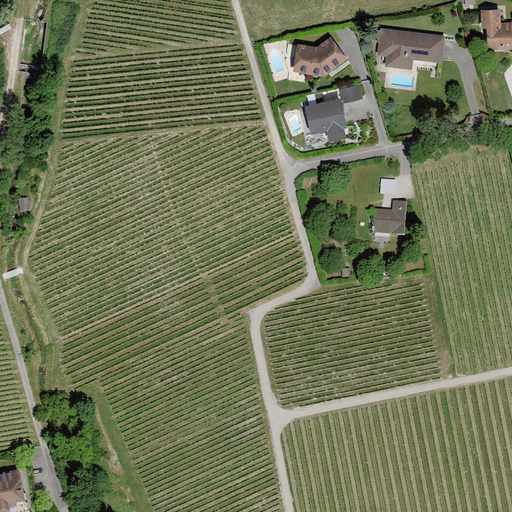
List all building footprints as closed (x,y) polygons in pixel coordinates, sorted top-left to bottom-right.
[(498,10),(480,10),(480,28),(486,28),(486,46),(511,45),(511,24),(498,24),(498,10)] [(443,37),(380,30),(377,55),(387,56),(386,66),(410,69),(411,60),(440,63),(443,37)] [(316,48),(296,45),(292,71),(322,77),(346,61),(330,39),(316,48)] [(338,100),(303,107),(308,134),(325,130),(327,141),(342,138),(340,127),(343,126),(338,100)] [(395,194),(396,179),(380,178),(380,193),(395,194)] [(402,236),(404,205),(393,204),(392,213),(374,212),(373,234),(402,236)] [(20,511),(14,475),(0,477),(0,511),(20,511)]
